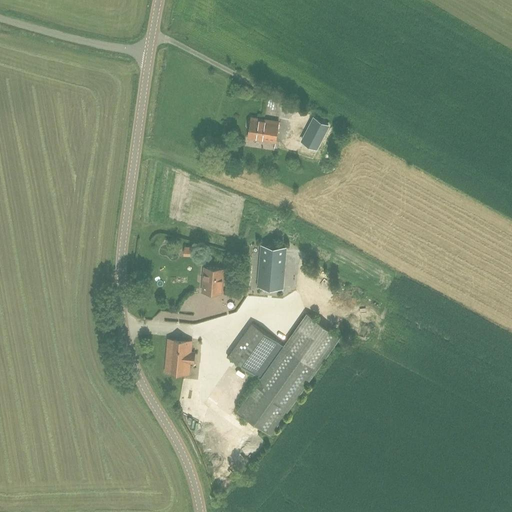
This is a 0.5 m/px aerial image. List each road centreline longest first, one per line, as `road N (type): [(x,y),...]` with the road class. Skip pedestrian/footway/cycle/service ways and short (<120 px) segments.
road 1 (tertiary): [(200,511),(189,470),(131,359),(121,314),(148,54)]
road 2 (unclassified): [(0,18),(148,54)]
